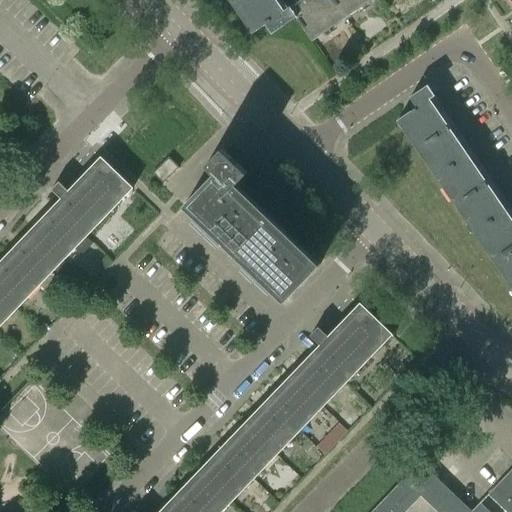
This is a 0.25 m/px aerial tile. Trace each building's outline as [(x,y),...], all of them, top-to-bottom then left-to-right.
[(228,0),(252,34),(265,25),(272,35),(296,18),(312,41),(371,0),(299,0),(289,8),(284,11),(276,0),(228,0)] [(511,219),(430,99),(435,96),(428,85),(409,97),(416,107),(415,107),(411,111),(396,121),(511,289),(511,219)] [(317,268),(320,265),(237,184),(248,173),(239,165),(245,159),(240,154),(236,150),(230,156),(222,148),(206,165),(215,173),(185,204),(285,301),(317,268)] [(0,326),(134,188),(101,156),(74,185),(68,190),(66,187),(59,181),(51,189),(61,199),(0,261),(0,326)] [(163,183),(178,167),(169,157),(153,173),(163,183)] [(68,180),(64,176),(59,181),(68,190),(74,185),(73,184),(71,182),(68,180)] [(222,511),(393,334),(364,306),(360,303),(333,331),(328,336),(324,333),(318,327),(310,336),(319,345),(158,511),(222,511)] [(83,323),(96,337),(111,323),(98,309),(83,323)] [(326,325),(323,322),(318,327),(328,336),(333,331),(331,330),(329,327),(326,325)] [(436,480),(423,467),(420,463),(373,511),(405,511),(420,497),(436,480)] [(511,511),(511,471),(489,495),(505,511),(506,511),(511,511)] [(271,510),(278,502),(271,496),(264,503),(271,510)] [(487,511),(480,505),(472,511),(470,511),(453,496),(437,511),(487,511)]
